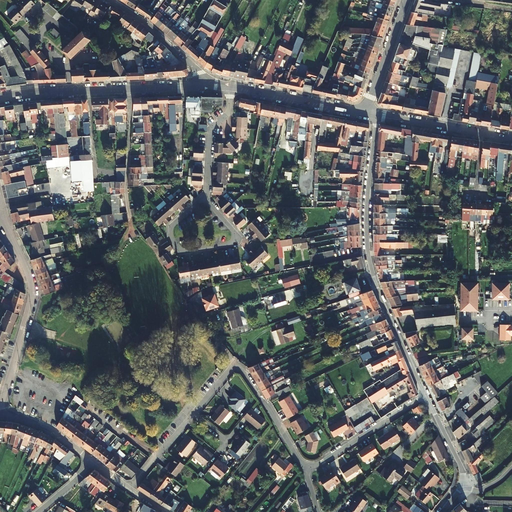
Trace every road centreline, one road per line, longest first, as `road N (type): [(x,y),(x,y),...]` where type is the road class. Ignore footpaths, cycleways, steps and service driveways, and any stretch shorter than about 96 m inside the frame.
road 1 (residential): [(424,395),(306,470),(235,362),(193,414)]
road 2 (residential): [(7,231),(31,296),(0,412)]
road 3 (tertiary): [(203,85),(364,113)]
road 4 (residential): [(367,253),(424,395)]
road 5 (residential): [(375,115),(367,253)]
road 6 (tertiary): [(375,115),(511,139)]
road 7 (residential): [(129,221),(131,89)]
road 8 (tertiary): [(0,96),(131,89)]
road 9 (residential): [(203,85),(149,26),(108,0)]
road 10 (tertiary): [(406,0),(364,113)]
